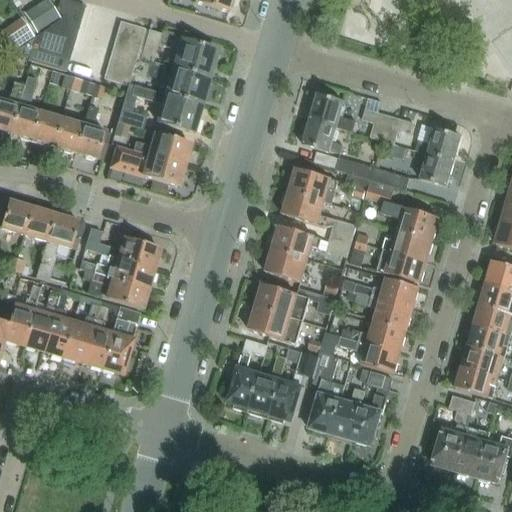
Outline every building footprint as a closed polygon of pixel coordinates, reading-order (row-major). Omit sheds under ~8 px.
[(46,0),(23,15),(35,33),(59,18),(46,0)] [(85,7),(81,6),(61,0),(59,0),(57,10),(57,11),(81,18),(85,7)] [(194,0),(194,4),(227,14),(228,10),(230,9),(232,3),(231,1),(231,0),(194,0)] [(81,18),(57,11),(63,19),(57,23),(78,29),(81,18)] [(78,29),(57,23),(45,31),(75,40),(78,29)] [(119,23),(116,35),(141,42),(144,30),(119,23)] [(14,50),(33,37),(26,27),(7,39),(14,50)] [(34,39),(34,40),(72,51),(75,40),(45,31),(34,39)] [(148,32),(140,59),(153,63),(160,35),(148,32)] [(116,35),(113,46),(137,53),(141,42),(116,35)] [(34,40),(15,52),(18,56),(28,59),(30,52),(30,51),(34,40)] [(72,51),(34,40),(30,51),(68,62),(72,51)] [(179,51),(173,69),(208,79),(216,51),(181,41),(179,51)] [(113,46),(110,57),(134,64),(137,53),(113,46)] [(28,59),(27,62),(65,73),(68,62),(30,51),(30,52),(28,59)] [(110,57),(106,69),(131,76),(134,64),(110,57)] [(29,66),(22,88),(9,135),(18,138),(20,140),(30,143),(39,114),(27,110),(38,69),(29,66)] [(103,80),(104,80),(128,87),(128,86),(131,76),(106,69),(103,80)] [(173,69),(165,96),(199,106),(203,94),(203,95),(204,93),(206,93),(209,82),(207,81),(208,79),(173,69)] [(51,73),(48,84),(56,86),(59,75),(51,73)] [(69,92),(72,79),(65,77),(61,89),(69,92)] [(72,79),(69,92),(77,94),(81,82),(72,79)] [(0,132),(9,135),(22,88),(13,85),(7,104),(0,102),(0,132)] [(99,101),(103,88),(94,86),(91,98),(99,101)] [(125,95),(117,124),(129,127),(143,131),(146,121),(146,118),(130,113),(134,99),(134,98),(131,97),(133,88),(128,86),(128,87),(127,90),(125,95)] [(133,88),(131,97),(134,98),(134,99),(162,107),(160,115),(157,124),(192,134),(192,132),(195,133),(199,121),(196,120),(196,118),(199,106),(165,96),(165,97),(133,88)] [(344,105),(317,97),(310,122),(336,130),(353,134),(356,124),(339,119),(344,105)] [(105,133),(92,130),(98,111),(88,108),(82,127),(74,155),(83,157),(84,160),(91,162),(94,160),(96,161),(105,133)] [(365,111),(362,122),(374,126),(377,115),(366,112),(366,111),(365,111)] [(61,120),(39,114),(30,143),(41,147),(43,145),(52,148),(61,120)] [(377,115),(374,126),(370,140),(383,144),(389,120),(378,117),(378,115),(377,115)] [(82,127),(61,120),(52,148),(61,151),(63,153),(70,155),(72,154),(74,155),(82,127)] [(398,133),(401,122),(400,122),(400,123),(389,120),(383,144),(395,147),(399,133),(398,133)] [(336,130),(310,122),(303,147),(329,155),(330,153),(341,156),(343,147),(332,144),(336,130)] [(398,133),(399,133),(410,136),(413,125),(412,126),(401,122),(398,133)] [(117,124),(114,137),(126,140),(129,127),(117,124)] [(415,153),(428,157),(454,164),(461,140),(435,132),(431,146),(418,143),(415,153)] [(105,133),(96,161),(102,163),(110,135),(109,135),(105,133)] [(190,146),(155,135),(152,145),(152,147),(135,143),(132,152),(182,167),(184,160),(186,161),(190,146)] [(182,167),(132,152),(129,161),(146,166),(142,179),(152,182),(168,186),(178,189),(182,174),(180,173),(182,167)] [(454,164),(428,157),(420,182),(446,189),(454,164)] [(347,175),(369,182),(372,170),(338,160),(335,172),(347,175)] [(375,171),(372,170),(369,182),(370,182),(395,190),(406,193),(407,189),(410,181),(375,171)] [(291,181),(289,189),(290,191),(289,194),(326,205),(331,206),(335,193),(337,185),(338,183),(304,173),(303,173),(296,171),(293,180),(291,181)] [(346,178),(344,186),(354,189),(366,193),(369,182),(347,175),(346,178)] [(152,182),(149,191),(165,195),(168,186),(152,182)] [(366,193),(364,202),(384,207),(384,204),(390,206),(391,205),(394,195),(395,190),(370,182),(369,182),(366,193)] [(354,189),(351,198),(364,202),(366,193),(354,189)] [(285,207),(283,217),(290,219),(303,223),(319,228),(325,229),(333,228),(334,222),(327,220),(322,218),(326,205),(289,194),(288,197),(286,198),(284,206),(285,207)] [(23,237),(31,209),(22,206),(21,204),(14,202),(11,203),(8,202),(7,205),(0,203),(0,229),(0,230),(23,237)] [(511,203),(509,203),(507,211),(504,212),(502,221),(503,223),(503,225),(511,227),(511,203)] [(384,207),(381,217),(400,222),(396,233),(431,244),(432,240),(434,240),(436,231),(435,229),(438,220),(428,217),(390,206),(384,204),(384,207)] [(31,209),(23,237),(45,243),(54,216),(52,215),(50,213),(44,211),(41,212),(31,209)] [(36,276),(50,280),(57,256),(55,255),(57,247),(69,251),(77,223),(74,222),(73,219),(66,217),(64,219),(54,216),(45,243),(36,276)] [(333,228),(330,238),(352,245),(355,235),(356,229),(334,222),(333,228)] [(511,251),(511,227),(503,225),(502,227),(500,228),(497,236),(499,238),(496,247),(511,251)] [(274,239),(272,247),(273,248),(272,253),(309,264),(313,250),(318,251),(321,242),(322,241),(316,239),(303,236),(287,231),(279,228),(276,238),(274,239)] [(84,251),(85,251),(93,253),(95,254),(98,245),(101,234),(100,233),(90,230),(84,251)] [(384,240),(381,252),(425,265),(427,256),(429,255),(432,247),(430,245),(431,244),(396,233),(393,243),(384,240)] [(368,239),(359,236),(356,244),(366,247),(368,239)] [(328,244),(325,253),(347,260),(352,245),(330,238),(328,243),(328,244)] [(95,254),(115,260),(152,270),(154,265),(156,265),(160,250),(124,239),(120,252),(98,245),(95,254)] [(366,247),(356,244),(354,252),(364,255),(366,247)] [(381,252),(375,273),(409,283),(418,286),(419,283),(421,282),(424,274),(422,272),(425,265),(381,252)] [(302,286),(302,285),(308,287),(311,278),(305,276),(309,264),(272,253),(272,255),(269,256),(267,263),(268,265),(266,275),(273,277),(302,286)] [(7,258),(3,271),(13,274),(17,261),(7,258)] [(154,271),(152,270),(115,260),(112,270),(96,265),(93,275),(146,290),(148,285),(150,286),(154,271)] [(17,261),(13,274),(21,276),(22,276),(26,263),(17,261)] [(491,264),(487,277),(491,281),(489,288),(511,294),(511,269),(501,266),(491,264)] [(102,287),(99,299),(142,312),(147,296),(145,296),(146,290),(93,275),(91,284),(102,287)] [(356,285),(353,295),(357,296),(358,295),(413,311),(413,310),(411,310),(413,305),(415,306),(415,305),(419,290),(410,287),(385,281),(381,292),(374,290),(373,291),(356,285)] [(342,290),(342,291),(343,291),(353,295),(356,285),(345,282),(342,290)] [(42,286),(32,283),(27,301),(25,300),(23,308),(13,305),(15,298),(2,344),(17,348),(18,346),(22,347),(35,303),(37,303),(42,286)] [(327,284),(323,297),(335,300),(338,288),(327,284)] [(257,297),(255,304),(255,305),(256,306),(256,309),(292,320),(303,323),(309,302),(319,305),(317,313),(330,317),(335,300),(323,297),(301,291),(299,297),(262,286),(260,296),(257,297)] [(511,294),(489,288),(487,293),(482,294),(479,308),(511,317),(511,294)] [(51,289),(48,296),(58,299),(59,295),(60,291),(51,289)] [(0,359),(1,355),(0,354),(0,351),(2,344),(15,298),(6,295),(0,314),(0,359)] [(67,298),(59,295),(58,299),(42,353),(47,355),(46,357),(61,361),(72,322),(63,319),(65,313),(63,312),(67,298)] [(376,312),(373,322),(407,332),(412,316),(410,315),(411,311),(413,312),(413,311),(358,295),(357,296),(355,305),(376,312)] [(35,303),(22,347),(21,349),(37,354),(37,352),(42,353),(58,299),(48,296),(45,306),(41,305),(37,303),(35,303)] [(76,363),(81,365),(98,307),(91,305),(87,319),(84,318),(82,325),(72,322),(61,361),(76,365),(76,363)] [(85,368),(101,373),(112,333),(102,331),(104,324),(102,323),(106,310),(98,307),(81,365),(86,366),(85,368)] [(511,325),(511,317),(479,308),(475,320),(478,324),(476,330),(508,338),(511,325)] [(125,324),(136,327),(139,315),(130,312),(119,309),(115,322),(125,325),(125,324)] [(256,309),(255,312),(252,313),(250,321),(252,323),(249,332),(296,346),(303,323),(292,320),(256,309)] [(112,333),(101,373),(122,379),(126,367),(124,367),(136,327),(125,324),(125,325),(121,336),(112,333)] [(406,335),(372,325),(368,337),(353,332),(353,333),(343,331),(340,338),(351,342),(358,343),(400,356),(400,355),(398,355),(400,350),(402,351),(406,335)] [(470,336),(467,348),(502,359),(508,338),(476,330),(475,334),(470,336)] [(338,346),(338,348),(355,353),(358,343),(351,342),(340,338),(338,346)] [(311,340),(308,351),(319,355),(323,344),(311,340)] [(244,350),(243,352),(252,355),(265,359),(268,348),(267,348),(256,344),(246,342),(244,350)] [(355,353),(364,355),(361,367),(394,377),(399,361),(397,360),(398,356),(400,357),(400,356),(358,343),(355,353)] [(502,359),(467,348),(463,362),(466,365),(465,370),(496,379),(502,359)] [(231,393),(226,409),(247,415),(260,375),(247,371),(252,355),(243,352),(231,394),(231,393)] [(301,354),(295,375),(304,378),(314,381),(315,378),(320,360),(318,359),(303,355),(301,354)] [(320,360),(315,378),(322,380),(322,382),(323,382),(311,421),(309,431),(329,437),(339,401),(341,401),(344,388),(331,384),(337,364),(331,362),(332,358),(319,355),(318,359),(320,360)] [(260,375),(247,415),(263,420),(264,416),(269,417),(280,381),(287,361),(276,357),(270,378),(260,375)] [(455,390),(464,393),(490,401),(496,379),(465,370),(463,376),(458,377),(455,390)] [(363,371),(359,383),(368,386),(371,374),(363,371)] [(368,386),(367,386),(381,390),(389,393),(389,392),(392,382),(391,380),(383,378),(371,374),(368,386)] [(269,417),(268,421),(284,426),(285,422),(291,424),(293,418),(302,387),(301,387),(304,378),(295,375),(292,384),(280,381),(269,417)] [(361,407),(351,443),(371,449),(381,415),(382,416),(389,393),(381,390),(379,398),(375,397),(371,410),(361,407)] [(361,407),(365,394),(357,392),(355,391),(351,404),(341,401),(339,401),(329,437),(332,438),(333,440),(341,442),(342,441),(351,443),(361,407)] [(452,398),(449,411),(457,413),(467,416),(471,417),(475,405),(474,404),(462,401),(452,398)] [(490,404),(486,415),(495,417),(498,407),(490,404)] [(433,459),(430,468),(448,474),(450,470),(454,471),(454,475),(466,437),(468,430),(465,424),(467,416),(457,413),(455,422),(457,426),(454,436),(443,433),(444,428),(442,427),(440,432),(435,450),(437,450),(434,459),(433,459)] [(466,437),(454,475),(469,480),(471,476),(476,477),(475,481),(477,482),(488,443),(490,436),(479,433),(477,440),(466,437)] [(488,443),(477,482),(497,488),(509,449),(511,450),(511,442),(502,440),(500,446),(488,443)]
